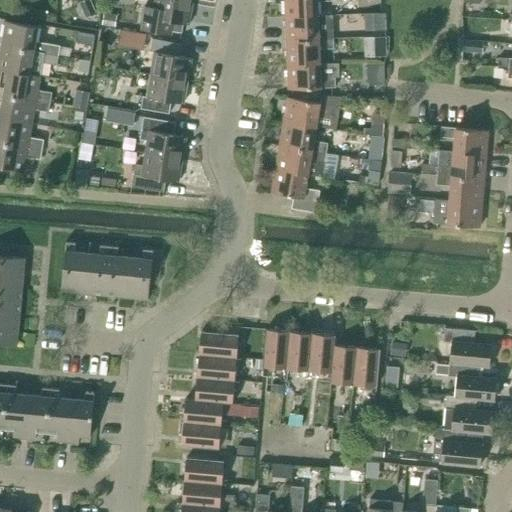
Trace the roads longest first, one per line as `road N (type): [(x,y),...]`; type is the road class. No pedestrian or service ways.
road 1 (residential): [(507,311),(255,292),(230,276)]
road 2 (unclassified): [(230,276),(148,346),(131,492)]
road 3 (residential): [(234,206),(0,191)]
road 4 (unclassified): [(243,0),(217,147),(234,206)]
road 5 (residential): [(0,477),(131,492)]
